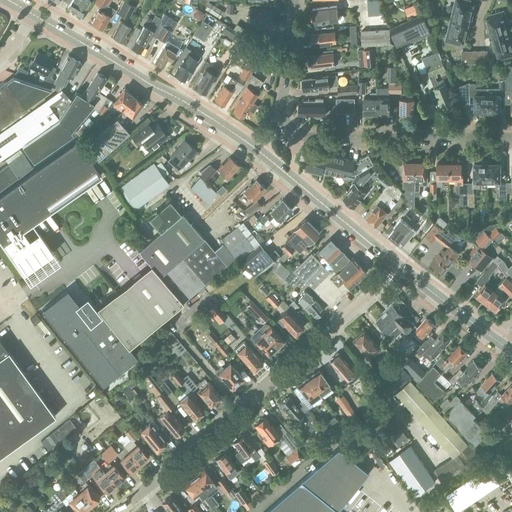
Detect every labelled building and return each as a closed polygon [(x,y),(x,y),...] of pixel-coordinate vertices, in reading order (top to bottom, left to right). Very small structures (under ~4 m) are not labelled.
[(65,0),(70,3),(68,7),(70,8),(69,9),(73,11),(74,10),(81,15),(85,9),(84,8),(87,4),(89,0),(65,0)] [(111,0),(95,0),(94,2),(99,5),(93,16),(94,16),(91,23),(102,30),(115,9),(108,6),(111,0)] [(123,0),(117,12),(129,18),(135,5),(124,0),(123,0)] [(456,1),(451,19),(469,23),(470,18),(472,19),(474,10),(472,9),(473,5),(470,4),(471,1),(466,0),(461,0),(461,2),(456,1)] [(209,2),(205,9),(219,18),(224,11),(209,2)] [(410,6),(414,15),(421,12),(418,3),(410,6)] [(337,5),(313,8),(315,23),(339,20),(337,5)] [(270,24),(271,10),(249,8),(248,22),(270,24)] [(195,18),(200,20),(204,13),(197,9),(194,14),(197,15),(195,18)] [(428,9),(427,16),(439,19),(440,12),(428,9)] [(491,32),(492,37),(510,32),(504,14),(499,16),(498,13),(490,15),(490,18),(487,19),(488,23),(486,24),(489,33),(491,32)] [(155,31),(158,33),(169,17),(164,14),(161,18),(155,15),(148,28),(155,31)] [(391,28),(399,46),(431,32),(422,14),(391,28)] [(156,36),(164,41),(176,22),(169,17),(158,33),(156,36)] [(468,29),(469,23),(451,19),(447,38),(452,39),(452,42),(460,44),(461,41),(464,42),(465,38),(467,38),(469,29),(468,29)] [(124,41),(132,26),(131,26),(132,24),(126,21),(125,23),(120,20),(113,36),(124,41)] [(203,21),(194,34),(204,40),(212,27),(203,21)] [(144,25),(132,47),(133,48),(134,50),(136,51),(139,51),(141,52),(144,44),(147,46),(152,35),(155,31),(148,28),(144,25)] [(227,25),(222,32),(233,40),(235,38),(239,41),(242,43),(246,38),(227,25)] [(361,30),(362,44),(389,43),(389,29),(361,30)] [(335,30),(311,33),(312,44),(336,41),(335,30)] [(502,58),(510,55),(509,52),(511,51),(511,40),(510,32),(492,37),(494,42),(492,43),(495,52),(497,51),(498,55),(501,55),(502,58)] [(168,41),(155,61),(157,62),(157,63),(160,65),(162,65),(163,66),(168,59),(171,61),(176,53),(179,48),(168,41)] [(397,46),(390,43),(387,48),(394,52),(397,46)] [(185,47),(174,65),(178,68),(175,73),(176,74),(176,76),(180,78),(181,77),(185,80),(200,56),(185,47)] [(310,66),(325,64),(326,68),(335,67),(332,49),(324,50),(324,53),(309,55),(309,58),(308,60),(308,62),(310,63),(310,66)] [(365,65),(375,65),(374,49),(364,49),(365,65)] [(478,51),(479,63),(494,63),(493,57),(487,57),(487,50),(478,51)] [(56,68),(51,65),(54,61),(38,51),(29,67),(37,71),(38,69),(47,74),(45,76),(50,78),(56,68)] [(479,63),(478,51),(462,51),(463,63),(479,63)] [(438,52),(423,58),(426,65),(430,75),(434,73),(445,69),(441,59),(438,52)] [(259,59),(258,58),(252,54),(239,75),(247,80),(259,59)] [(68,55),(56,79),(55,82),(58,83),(56,87),(62,89),(61,86),(67,74),(72,77),(81,61),(68,55)] [(393,65),(406,65),(402,56),(400,57),(403,62),(393,63),(393,65)] [(203,72),(194,86),(199,89),(199,91),(203,93),(205,92),(206,93),(220,70),(205,61),(199,70),(203,72)] [(389,87),(377,88),(377,113),(381,113),(382,114),(386,114),(387,113),(390,113),(390,98),(389,98),(389,93),(395,93),(395,81),(395,67),(387,67),(387,82),(389,82),(389,87)] [(50,107),(46,100),(0,132),(0,158),(22,144),(33,161),(72,133),(70,131),(92,107),(104,114),(109,107),(103,104),(107,97),(98,92),(107,78),(98,73),(83,95),(77,91),(70,102),(66,96),(50,107)] [(430,75),(429,76),(434,88),(435,88),(443,108),(454,103),(446,83),(439,86),(434,73),(430,75)] [(259,87),(263,81),(251,74),(247,79),(259,87)] [(314,77),(303,79),(304,90),(330,87),(330,84),(339,83),(337,75),(323,76),(323,74),(316,75),(316,76),(314,77)] [(12,76),(0,85),(0,125),(50,89),(12,76)] [(45,76),(43,82),(51,85),(59,91),(62,89),(56,87),(58,83),(55,82),(56,79),(50,78),(45,76)] [(225,83),(215,99),(217,100),(217,102),(220,103),(222,103),(224,105),(232,91),(231,91),(237,81),(231,77),(226,84),(225,83)] [(506,90),(506,78),(503,78),(503,80),(499,80),(499,88),(487,88),(487,112),(493,112),(493,111),(499,111),(499,92),(506,92),(506,90)] [(487,112),(487,88),(487,86),(475,86),(475,82),(469,82),(469,93),(475,93),(475,110),(480,110),(480,112),(487,112)] [(339,94),(357,92),(356,85),(338,86),(339,94)] [(253,102),(258,93),(248,87),(233,110),(243,117),(247,111),(252,114),(256,108),(256,107),(256,106),(256,105),(255,104),(253,102)] [(370,92),(370,98),(364,98),(364,113),(377,113),(377,88),(377,92),(370,92)] [(62,89),(59,91),(46,100),(50,107),(66,96),(62,89)] [(125,111),(135,97),(124,90),(114,103),(125,111)] [(144,104),(135,97),(125,111),(135,117),(140,110),(139,109),(144,104)] [(326,104),(324,104),(324,98),(316,98),(316,100),(305,100),(305,103),(300,103),(300,114),(316,115),(326,115),(326,104)] [(336,112),(354,113),(354,98),(336,98),(336,112)] [(418,105),(414,105),(414,98),(400,98),(401,113),(414,113),(418,113),(418,105)] [(117,118),(88,145),(99,160),(129,132),(117,118)] [(266,127),(259,122),(254,130),(260,134),(266,127)] [(147,123),(130,135),(138,145),(142,143),(148,151),(167,137),(157,124),(150,129),(149,128),(148,129),(145,125),(147,123)] [(78,130),(84,136),(89,130),(83,124),(78,130)] [(23,229),(62,201),(101,172),(76,137),(0,192),(0,238),(25,272),(53,251),(40,232),(30,239),(23,229)] [(170,157),(167,161),(181,172),(184,168),(185,169),(191,162),(189,160),(194,154),(196,151),(184,141),(170,157)] [(7,163),(0,168),(0,187),(17,176),(18,178),(33,167),(19,149),(5,159),(8,163),(8,164),(7,163)] [(156,160),(120,187),(135,208),(168,184),(162,176),(163,175),(155,164),(160,161),(162,163),(163,162),(163,163),(166,159),(159,153),(153,158),(156,160)] [(325,157),(310,153),(306,169),(322,173),(323,170),(344,175),(354,178),(356,177),(356,174),(374,164),(368,155),(359,160),(361,162),(359,163),(326,154),(325,157)] [(228,177),(240,164),(231,157),(225,164),(223,163),(219,168),(228,177)] [(404,178),(408,178),(408,189),(407,189),(401,182),(397,186),(403,193),(409,201),(413,205),(414,206),(414,190),(415,162),(404,162),(404,178)] [(425,162),(415,162),(414,190),(420,190),(420,178),(425,178),(425,162)] [(449,178),(449,163),(437,163),(437,178),(438,184),(442,185),(442,178),(449,178)] [(449,163),(449,178),(456,178),(456,183),(456,197),(460,197),(460,205),(468,205),(468,204),(468,183),(463,183),(463,171),(461,171),(461,163),(449,163)] [(472,181),(472,183),(468,183),(468,204),(473,204),(473,187),(477,187),(480,185),(480,181),(487,181),(487,163),(474,163),(474,181),(472,181)] [(500,163),(487,163),(487,181),(500,181),(500,163)] [(200,176),(206,182),(217,169),(211,164),(200,176)] [(370,167),(358,174),(367,181),(375,171),(376,172),(378,169),(373,165),(371,168),(370,167)] [(256,180),(249,187),(248,187),(244,192),(254,201),(265,188),(256,180)] [(354,207),(365,193),(359,188),(362,184),(358,181),(356,184),(354,184),(349,190),(350,190),(343,198),(354,207)] [(381,200),(378,204),(377,203),(373,209),(367,217),(377,225),(388,212),(383,208),(396,193),(387,185),(377,197),(381,200)] [(47,306),(42,310),(104,386),(119,373),(120,373),(138,358),(129,347),(184,302),(227,264),(214,250),(204,237),(182,212),(171,199),(149,218),(161,231),(140,249),(139,250),(151,265),(97,307),(100,311),(91,319),(67,290),(58,297),(47,306)] [(248,216),(261,206),(257,200),(244,210),(248,216)] [(281,221),(292,209),(282,200),(271,212),(281,221)] [(413,205),(409,201),(400,212),(404,215),(413,205)] [(259,221),(263,224),(268,218),(264,215),(259,221)] [(293,243),(313,225),(306,218),(294,230),(295,232),(288,238),(293,243)] [(389,234),(389,235),(398,243),(400,242),(404,245),(416,231),(404,221),(401,218),(394,227),(395,227),(389,234)] [(259,244),(260,244),(264,240),(258,233),(254,236),(242,222),(221,239),(238,260),(254,247),(255,248),(259,244)] [(313,225),(293,243),(299,249),(306,243),(307,244),(320,232),(313,225)] [(435,225),(426,237),(432,242),(435,237),(440,241),(445,245),(431,262),(442,271),(450,261),(452,262),(462,249),(453,241),(458,235),(451,229),(447,234),(435,225)] [(496,226),(490,233),(496,239),(502,232),(496,226)] [(477,238),(476,239),(483,246),(488,241),(491,238),(488,234),(484,231),(481,234),(477,238)] [(330,238),(313,255),(311,253),(300,264),(298,261),(290,269),(296,274),(306,282),(313,288),(348,258),(343,252),(330,238)] [(281,248),(285,252),(279,257),(283,261),(293,250),(290,247),(291,246),(287,242),(281,248)] [(259,244),(255,248),(241,260),(255,277),(275,261),(260,244),(259,244)] [(466,259),(482,272),(494,257),(478,244),(466,259)] [(348,258),(313,288),(321,297),(325,301),(330,296),(334,300),(366,272),(353,257),(350,260),(348,258)] [(484,272),(489,277),(499,265),(493,260),(484,272)] [(306,282),(296,274),(295,275),(280,263),(274,271),(289,283),(292,279),(302,287),(306,282)] [(500,284),(495,291),(486,303),(489,305),(488,307),(493,311),(494,309),(496,310),(505,298),(500,294),(504,289),(511,296),(511,294),(511,282),(506,277),(500,284)] [(481,301),(482,300),(486,303),(495,291),(485,283),(476,295),(477,296),(476,298),(481,301)] [(259,289),(265,295),(268,292),(263,286),(259,289)] [(296,299),(292,302),(297,307),(301,304),(300,304),(301,303),(304,304),(305,304),(306,305),(305,305),(306,305),(303,307),(308,314),(311,311),(315,317),(324,310),(314,298),(313,298),(311,296),(312,295),(305,290),(297,300),(296,299)] [(266,297),(265,298),(274,308),(280,302),(271,293),(270,294),(266,297)] [(405,316),(400,311),(405,305),(398,298),(385,311),(394,320),(403,329),(407,332),(414,324),(413,325),(405,316)] [(252,301),(246,306),(257,318),(263,313),(252,301)] [(212,315),(219,323),(228,316),(216,303),(206,311),(210,316),(212,315)] [(295,334),(303,327),(292,315),(291,316),(286,311),(278,318),(283,324),(284,323),(295,334)] [(394,320),(385,311),(376,320),(389,332),(395,337),(402,329),(406,332),(406,333),(410,337),(411,336),(407,332),(403,329),(394,320)] [(41,319),(37,314),(31,319),(35,324),(41,319)] [(418,328),(414,324),(407,332),(411,336),(414,334),(421,340),(424,337),(434,325),(426,318),(418,328)] [(259,329),(279,347),(285,341),(270,325),(265,323),(259,329)] [(279,347),(259,329),(262,332),(255,338),(260,344),(259,344),(270,356),(279,347)] [(369,357),(380,348),(365,330),(354,340),(369,357)] [(159,331),(150,338),(154,342),(162,335),(159,331)] [(229,352),(212,331),(207,335),(224,356),(229,352)] [(442,332),(432,343),(427,339),(416,351),(420,355),(422,352),(431,360),(450,339),(442,332)] [(0,455),(56,415),(0,339),(0,455)] [(262,363),(245,343),(246,342),(244,340),(233,349),(236,352),(253,370),(254,370),(262,363)] [(433,365),(434,365),(424,375),(418,382),(434,400),(445,390),(435,380),(451,363),(454,366),(464,356),(467,352),(459,345),(458,346),(449,356),(448,356),(445,360),(441,356),(433,365)] [(360,375),(350,364),(345,359),(339,353),(331,361),(341,373),(340,374),(350,385),(360,375)] [(455,374),(450,380),(457,387),(460,385),(463,381),(467,385),(482,368),(474,361),(463,372),(460,370),(456,375),(455,374)] [(222,365),(216,371),(223,379),(224,378),(232,387),(243,377),(231,363),(224,368),(222,365)] [(401,363),(391,372),(402,384),(411,375),(404,367),(401,363)] [(129,384),(132,387),(145,377),(152,386),(156,382),(146,370),(129,384)] [(331,387),(329,383),(319,370),(315,373),(314,372),(308,376),(321,394),(331,387)] [(194,389),(184,377),(183,378),(185,380),(184,381),(176,371),(171,375),(188,394),(180,400),(195,418),(204,411),(194,399),(198,396),(193,390),(194,389)] [(424,375),(420,371),(414,377),(418,382),(424,375)] [(500,381),(492,373),(477,390),(485,397),(484,399),(484,400),(487,403),(493,395),(490,392),(500,381)] [(188,374),(184,377),(194,389),(198,386),(188,374)] [(321,394),(308,376),(302,381),(303,382),(298,385),(310,402),(321,394)] [(220,396),(205,378),(201,381),(205,386),(200,390),(211,404),(220,396)] [(411,380),(397,393),(454,457),(468,444),(454,428),(449,423),(442,415),(411,380)] [(159,386),(175,405),(179,401),(164,382),(159,386)] [(484,405),(483,407),(488,412),(498,400),(497,400),(499,398),(507,405),(509,402),(510,402),(511,400),(511,383),(511,384),(502,394),(498,390),(493,395),(487,403),(484,405)] [(129,398),(135,394),(128,385),(121,390),(123,392),(121,393),(124,397),(127,396),(129,398)] [(161,410),(163,412),(157,417),(163,424),(165,423),(175,435),(184,427),(169,409),(175,405),(159,386),(162,391),(156,396),(164,406),(161,410)] [(327,435),(320,426),(308,409),(303,413),(289,397),(281,404),(291,415),(289,417),(294,422),(302,415),(310,426),(308,428),(319,443),(327,437),(327,435)] [(447,398),(440,405),(443,407),(441,409),(445,413),(446,412),(457,402),(452,398),(450,400),(447,398)] [(457,402),(446,412),(445,413),(462,430),(474,417),(483,407),(484,405),(487,403),(484,400),(480,403),(475,399),(468,407),(460,398),(457,402)] [(347,401),(340,406),(356,429),(363,425),(357,416),(353,410),(347,401)] [(134,408),(140,415),(146,411),(139,403),(134,408)] [(374,414),(364,421),(369,429),(379,422),(374,415),(374,414)] [(284,439),(293,452),(287,457),(293,466),(304,457),(299,450),(301,449),(281,423),(275,427),(272,424),(271,424),(265,417),(255,424),(265,437),(263,438),(268,444),(275,439),(278,443),(284,439)] [(320,426),(327,435),(328,434),(329,437),(337,430),(336,429),(340,425),(334,417),(320,426)] [(474,417),(462,430),(475,445),(488,431),(474,417)] [(70,418),(53,431),(62,442),(79,429),(70,418)] [(408,438),(395,419),(387,425),(400,444),(404,441),(404,442),(405,441),(405,440),(408,438)] [(167,442),(156,429),(159,427),(153,420),(140,431),(146,437),(145,438),(156,451),(167,442)] [(376,427),(370,431),(374,437),(380,433),(376,427)] [(125,433),(130,439),(124,445),(126,447),(140,464),(149,457),(138,445),(137,445),(133,439),(136,436),(130,429),(125,433)] [(40,441),(48,451),(60,442),(52,432),(40,441)] [(234,441),(233,442),(239,450),(235,453),(242,461),(243,460),(252,454),(256,459),(259,456),(260,456),(256,451),(247,439),(243,434),(238,438),(236,438),(234,440),(234,441)] [(117,454),(116,452),(117,451),(111,445),(106,449),(114,457),(117,454)] [(416,496),(435,482),(419,459),(421,458),(416,453),(415,453),(410,446),(390,460),(416,496)] [(53,456),(58,463),(70,454),(64,447),(53,456)] [(118,453),(122,458),(121,459),(132,471),(135,469),(136,470),(139,467),(138,466),(140,464),(126,447),(118,453)] [(338,448),(263,511),(335,511),(343,503),(356,487),(368,472),(338,448)] [(101,453),(108,462),(114,457),(106,449),(101,453)] [(217,456),(215,458),(229,476),(233,473),(235,475),(239,472),(237,470),(224,452),(222,453),(221,452),(217,456)] [(493,465),(498,459),(494,455),(488,461),(493,465)] [(268,457),(263,461),(272,474),(277,470),(268,457)] [(108,463),(102,468),(116,484),(124,477),(114,464),(112,466),(110,463),(109,464),(108,463)] [(116,484),(102,468),(99,464),(90,471),(107,491),(116,484)] [(35,466),(29,472),(35,479),(42,474),(35,466)] [(204,469),(195,476),(204,489),(207,494),(216,505),(217,505),(220,503),(214,495),(213,495),(211,492),(218,487),(217,486),(204,469)] [(89,478),(82,470),(77,474),(84,482),(89,478)] [(204,489),(195,476),(184,484),(194,497),(199,494),(207,504),(209,505),(211,507),(215,505),(216,506),(217,505),(216,505),(207,494),(204,489)] [(225,492),(231,488),(223,477),(217,481),(225,492)] [(82,487),(78,490),(80,493),(91,506),(95,503),(95,501),(99,497),(89,485),(86,482),(81,486),(82,487)] [(264,485),(259,488),(262,493),(267,489),(264,485)] [(253,502),(241,486),(233,492),(245,508),(253,502)] [(91,506),(80,493),(78,490),(77,491),(75,488),(65,496),(66,497),(70,501),(78,511),(81,511),(84,510),(86,511),(91,506)] [(59,489),(55,493),(62,500),(66,497),(65,496),(59,489)] [(62,500),(55,493),(51,497),(55,502),(46,510),(48,511),(64,511),(62,508),(65,505),(61,500),(62,500)] [(169,511),(184,511),(172,496),(163,503),(169,511)] [(190,511),(201,511),(196,503),(188,509),(190,511)]
